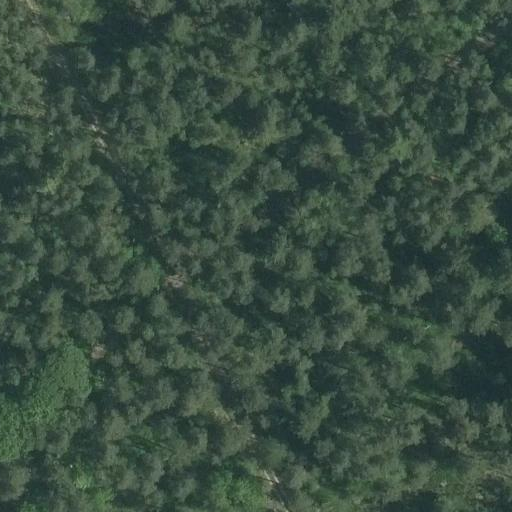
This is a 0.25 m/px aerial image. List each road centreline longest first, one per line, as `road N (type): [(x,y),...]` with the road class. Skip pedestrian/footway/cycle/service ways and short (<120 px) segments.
road 1 (track): [(0,423),(436,70),(511,18)]
road 2 (track): [(290,511),(23,0)]
